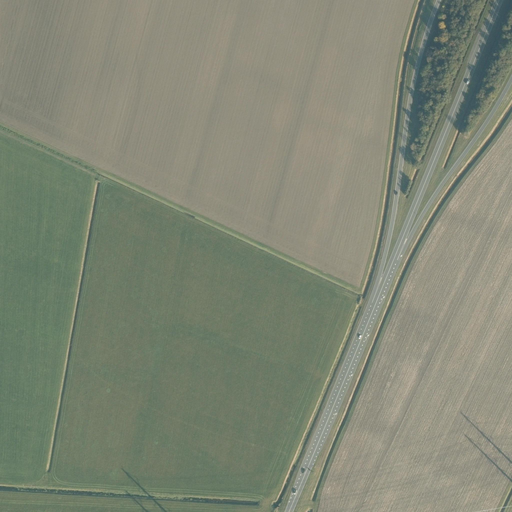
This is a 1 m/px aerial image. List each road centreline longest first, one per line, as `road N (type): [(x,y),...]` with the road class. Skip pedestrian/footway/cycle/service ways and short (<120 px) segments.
road 1 (trunk): [(438,0),(413,80),(375,304)]
road 2 (trunk): [(393,259),(498,0)]
road 3 (trunk): [(288,511),(375,304)]
road 4 (trunk): [(393,259),(511,79)]
